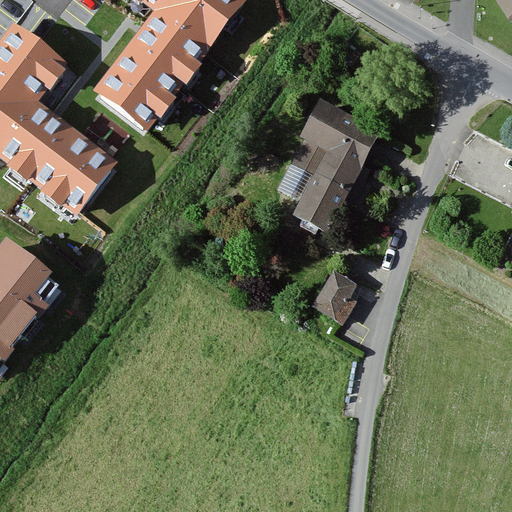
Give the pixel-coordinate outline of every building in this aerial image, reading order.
[(250,4),(245,0),(131,0),(154,17),(94,96),(148,138),(250,4)] [(67,67),(12,26),(0,42),(0,163),(78,222),(118,168),(37,107),(67,67)] [(384,139),(319,106),(274,194),(296,205),(288,221),(331,243),(384,139)] [(0,364),(58,292),(6,251),(0,259),(0,364)] [(359,297),(331,280),(310,315),(338,332),(359,297)]
